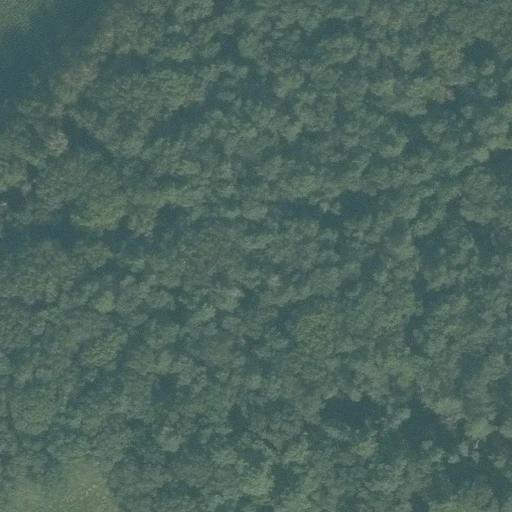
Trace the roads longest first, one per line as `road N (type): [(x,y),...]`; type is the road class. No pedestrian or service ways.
road 1 (track): [(511,181),(402,0)]
road 2 (track): [(119,0),(0,132)]
